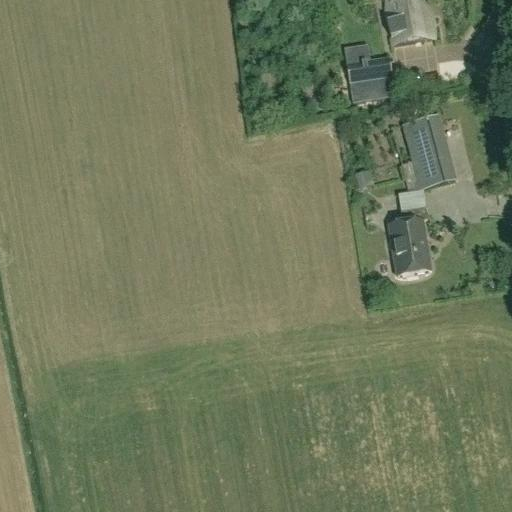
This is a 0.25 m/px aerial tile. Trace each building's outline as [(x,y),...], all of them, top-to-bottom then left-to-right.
[(390,0),(393,15),(386,17),(393,49),(434,42),(432,21),(423,5),(421,0),(390,0)] [(492,19),(488,25),(501,34),(503,35),(507,28),(499,23),(492,19)] [(460,44),(462,57),(450,58),(452,67),(430,70),(432,83),(483,76),(478,42),(460,44)] [(368,48),(344,52),(347,68),(371,64),(368,48)] [(371,64),(347,68),(350,88),(393,81),(390,61),(371,64)] [(480,85),(455,88),(466,175),(491,172),(480,85)] [(439,121),(405,130),(421,194),(455,185),(439,121)] [(371,173),(354,177),(357,191),(375,187),(371,173)] [(403,227),(388,230),(398,281),(432,274),(428,255),(426,255),(424,245),(426,245),(423,225),(429,224),(426,210),(400,216),(403,227)]
